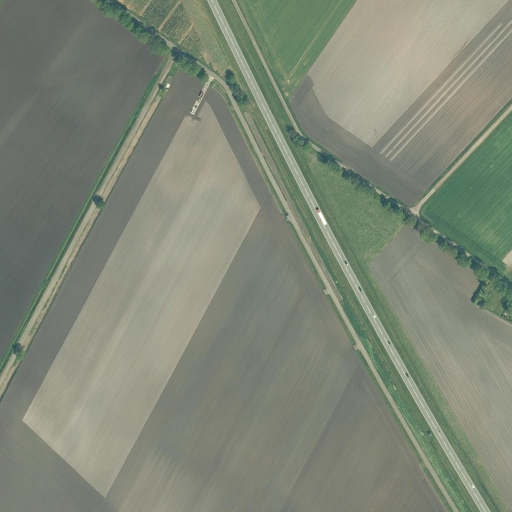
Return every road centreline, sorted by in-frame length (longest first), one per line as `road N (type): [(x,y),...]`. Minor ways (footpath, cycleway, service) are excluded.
road 1 (unclassified): [(457,511),(223,84),(110,0)]
road 2 (trunk): [(486,511),(357,288),(211,0)]
road 3 (track): [(177,49),(0,383)]
road 4 (unclassified): [(511,285),(299,135)]
road 5 (track): [(299,135),(233,0)]
road 6 (track): [(410,214),(511,107)]
